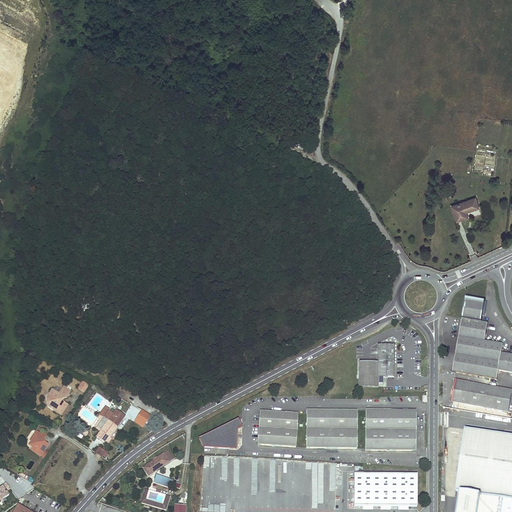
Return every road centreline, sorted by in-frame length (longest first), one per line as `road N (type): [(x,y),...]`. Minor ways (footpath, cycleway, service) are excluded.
road 1 (secondary): [(77,511),(160,435),(371,323)]
road 2 (unclassified): [(401,259),(354,189),(318,155),(339,30),(327,0)]
road 3 (unclassified): [(433,511),(434,343)]
